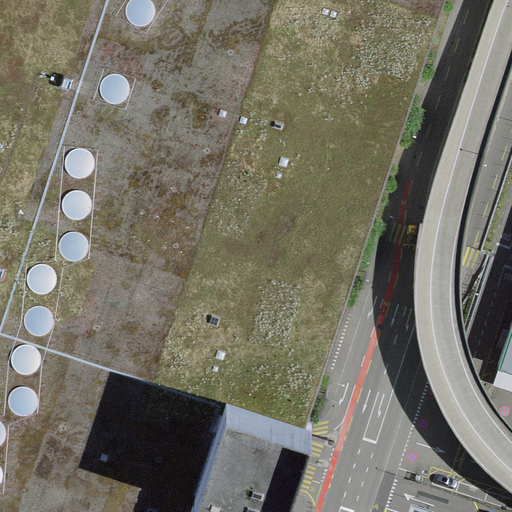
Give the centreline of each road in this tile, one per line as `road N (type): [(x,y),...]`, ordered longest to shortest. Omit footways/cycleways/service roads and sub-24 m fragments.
road 1 (motorway): [(511,0),(444,208),(432,294),(449,380),(477,430),(511,467)]
road 2 (unclassified): [(478,0),(369,367),(366,440)]
road 3 (residential): [(366,440),(410,392),(457,249)]
road 4 (unclassified): [(457,249),(511,90)]
